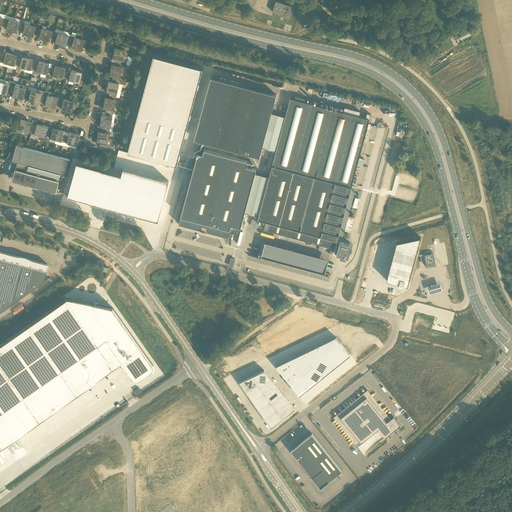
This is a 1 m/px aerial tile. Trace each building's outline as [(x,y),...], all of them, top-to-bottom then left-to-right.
[(292,7),(276,1),(272,12),(289,17),(292,7)] [(11,31),(14,21),(6,19),(4,26),(7,27),(6,30),(11,31)] [(22,23),(23,20),(20,19),(19,22),(14,21),(11,31),(16,33),(17,30),(20,30),(22,23)] [(27,36),(30,25),(22,23),(20,30),(23,31),(22,34),(27,36)] [(36,35),(38,27),(30,25),(27,36),(33,37),(33,34),(36,35)] [(44,40),(47,30),(38,27),(36,35),(39,35),(38,39),(44,40)] [(476,35),(475,34),(477,33),(474,27),(455,37),(459,44),(476,35)] [(53,39),(55,32),(47,30),(44,40),(49,41),(50,38),(53,39)] [(55,32),(53,39),(56,40),(55,43),(60,44),(63,34),(55,32)] [(77,49),(81,33),(77,32),(75,37),(71,36),(69,43),(72,44),(71,47),(77,49)] [(88,40),(83,39),(84,34),(81,33),(77,49),(82,50),(83,47),(86,48),(88,40)] [(63,34),(60,44),(65,46),(66,43),(69,43),(71,36),(63,34)] [(113,53),(127,56),(129,48),(118,46),(118,49),(114,48),(113,53)] [(10,56),(11,54),(6,53),(5,56),(2,55),(0,62),(8,64),(9,62),(10,56)] [(127,56),(113,53),(112,59),(116,59),(115,62),(126,64),(126,61),(127,61),(128,57),(127,57),(127,56)] [(17,66),(18,59),(15,58),(16,55),(11,54),(10,56),(9,62),(8,64),(17,66)] [(153,54),(127,151),(177,165),(202,68),(153,54)] [(25,69),(27,58),(22,57),(21,60),(18,59),(17,66),(16,69),(24,71),(25,69)] [(33,71),(35,63),(32,63),(33,60),(27,58),(25,69),(33,71)] [(41,73),(44,63),(38,61),(38,64),(35,63),(33,71),(41,73)] [(126,64),(115,62),(114,65),(111,65),(110,70),(124,72),(125,68),(126,68),(127,65),(126,64)] [(49,75),(51,68),(48,67),(49,64),(44,63),(41,73),(46,74),(45,77),(48,78),(49,75)] [(57,77),(60,67),(55,66),(54,69),(51,68),(49,75),(48,78),(56,80),(57,77)] [(66,79),(67,72),(64,71),(65,68),(60,67),(57,77),(66,79)] [(74,82),(76,71),(71,70),(70,73),(67,72),(66,79),(64,87),(66,88),(66,85),(67,80),(74,82)] [(124,73),(124,72),(110,70),(109,75),(112,76),(112,79),(119,80),(121,72),(124,73)] [(78,85),(81,86),(84,77),(81,76),(82,73),(76,71),(74,82),(79,83),(78,85)] [(211,77),(194,139),(259,157),(276,95),(211,77)] [(29,87),(28,87),(30,80),(27,79),(25,83),(26,84),(25,86),(20,85),(20,87),(17,98),(22,99),(23,96),(26,97),(28,90),(28,89),(29,87)] [(118,84),(125,85),(126,82),(119,80),(112,79),(111,82),(108,81),(107,87),(118,89),(118,84)] [(10,80),(9,84),(3,83),(1,93),(6,95),(7,92),(9,92),(12,82),(12,81),(10,80)] [(17,98),(20,87),(13,86),(14,82),(12,82),(9,92),(12,93),(12,96),(17,98)] [(116,97),(118,89),(107,87),(106,92),(109,93),(108,96),(116,97)] [(36,92),(28,89),(28,90),(26,97),(29,98),(28,101),(33,102),(36,92)] [(36,92),(33,102),(39,103),(39,100),(42,101),(45,91),(37,89),(36,92)] [(50,107),(53,96),(52,96),(53,93),(45,90),(45,91),(42,101),(45,102),(44,105),(50,107)] [(61,98),(60,98),(61,96),(58,95),(58,97),(53,96),(50,107),(55,108),(56,105),(59,106),(61,98)] [(114,105),(116,97),(108,96),(108,98),(105,98),(104,103),(114,105)] [(266,222),(337,241),(366,134),(370,135),(372,128),(368,127),(370,120),(369,120),(371,114),(367,113),(366,119),(359,117),(360,112),(345,108),(343,113),(304,102),(305,99),(295,97),(295,99),(291,98),(285,117),(280,116),(278,123),(284,124),(279,140),(273,139),(272,146),(277,148),(259,214),(258,219),(266,222)] [(66,111),(69,100),(61,98),(59,106),(61,106),(61,109),(66,111)] [(77,103),(69,100),(66,111),(71,112),(72,109),(75,110),(77,103)] [(113,114),(114,105),(104,103),(103,109),(106,109),(105,112),(113,114)] [(113,114),(105,112),(105,115),(102,114),(100,120),(111,122),(113,114)] [(16,122),(15,127),(14,129),(17,129),(16,132),(22,134),(23,131),(26,121),(20,119),(19,122),(16,122)] [(109,130),(111,122),(100,120),(99,125),(103,126),(102,129),(109,130)] [(33,126),(30,125),(31,122),(26,121),(23,131),(31,133),(33,126)] [(38,140),(39,135),(42,125),(37,124),(36,127),(33,126),(31,133),(37,135),(35,139),(38,140)] [(47,138),(49,131),(46,130),(47,127),(42,125),(39,135),(47,138)] [(373,127),(372,133),(388,136),(389,130),(373,127)] [(55,140),(58,130),(53,128),(52,131),(49,131),(47,138),(55,140)] [(113,131),(109,130),(102,129),(101,132),(98,131),(97,137),(108,138),(109,132),(112,132),(113,131)] [(63,142),(65,135),(63,134),(63,131),(58,130),(55,140),(62,142),(61,144),(63,145),(64,142),(63,142)] [(72,144),(74,134),(69,133),(68,136),(65,135),(63,142),(64,142),(72,144)] [(80,147),(80,146),(82,139),(79,139),(80,136),(74,134),(72,144),(80,147)] [(110,139),(108,138),(97,137),(96,142),(99,142),(99,146),(106,147),(109,147),(110,139)] [(55,192),(55,191),(60,174),(65,175),(70,159),(16,145),(12,161),(17,162),(15,169),(14,169),(11,181),(55,192)] [(241,227),(255,173),(256,168),(247,166),(248,161),(204,149),(203,154),(198,153),(179,224),(199,229),(208,231),(208,232),(228,237),(231,224),(241,227)] [(75,163),(66,196),(92,203),(93,201),(153,217),(153,220),(158,221),(169,181),(123,169),(121,176),(75,163)] [(394,243),(384,280),(396,283),(396,285),(401,287),(401,285),(405,286),(418,238),(394,243)] [(352,245),(340,242),(336,255),(340,256),(339,258),(345,260),(346,258),(348,258),(352,245)] [(327,274),(331,257),(266,243),(262,260),(327,274)] [(0,312),(43,281),(48,265),(30,260),(28,259),(27,258),(26,258),(25,258),(24,257),(22,257),(20,257),(19,256),(18,256),(17,256),(0,251),(0,312)] [(424,255),(427,267),(433,266),(436,266),(434,253),(431,254),(424,255)] [(441,285),(427,289),(429,295),(443,291),(441,285)] [(66,298),(0,344),(0,447),(121,362),(132,378),(133,379),(134,379),(135,380),(136,380),(137,380),(138,380),(139,379),(140,378),(151,370),(152,370),(152,369),(153,369),(153,368),(153,367),(153,365),(153,364),(153,363),(152,363),(113,307),(66,298)] [(336,335),(275,364),(299,394),(350,353),(354,358),(378,340),(377,335),(360,330),(340,340),(336,335)] [(264,371),(238,382),(270,426),(293,408),(264,371)] [(367,397),(340,418),(361,444),(378,430),(385,438),(386,437),(401,426),(394,417),(387,422),(367,397)] [(188,420),(161,440),(190,481),(197,491),(232,466),(200,422),(199,421),(197,420),(196,420),(195,420),(194,419),(193,419),(191,419),(190,420),(189,420),(188,420)] [(320,488),(322,487),(328,482),(342,471),(312,434),(291,451),(311,477),(319,487),(320,488)] [(161,452),(139,467),(141,508),(141,509),(142,510),(143,511),(144,511),(146,511),(147,511),(148,511),(190,481),(161,440),(155,444),(161,452)]
